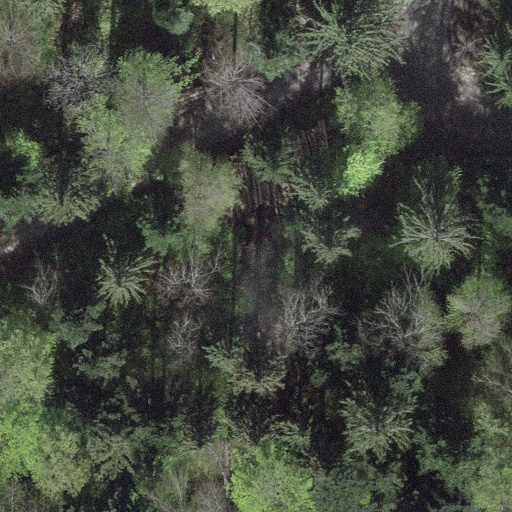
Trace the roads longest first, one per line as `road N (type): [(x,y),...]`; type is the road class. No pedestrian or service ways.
road 1 (track): [(0,250),(402,28),(407,0)]
road 2 (track): [(402,28),(418,72),(453,107),(511,119)]
